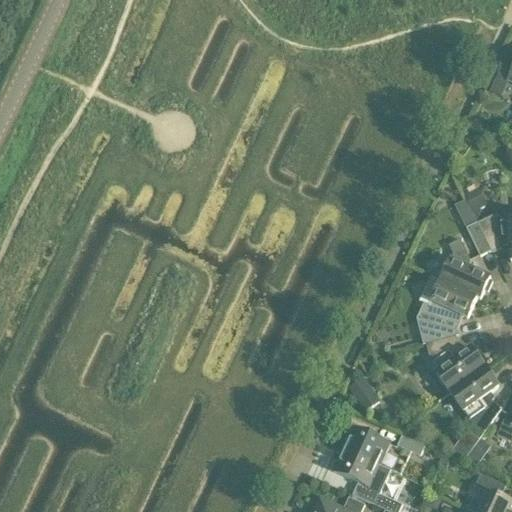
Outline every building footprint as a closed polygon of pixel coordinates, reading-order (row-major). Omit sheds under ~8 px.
[(508,83),(511,84),(511,72),(502,68),(490,93),(501,99),(508,83)] [(488,208),(479,190),(464,197),(472,215),(488,208)] [(496,216),(478,225),(492,254),(502,249),(510,251),(511,264),(511,263),(511,220),(499,222),(496,216)] [(474,217),(463,222),(467,230),(478,225),(474,217)] [(478,225),(467,230),(481,259),(492,254),(478,225)] [(454,257),(442,283),(481,301),(485,293),(488,295),(493,284),(490,282),(491,280),(471,271),(470,264),(471,263),(466,253),(461,242),(449,247),(454,257)] [(481,301),(442,283),(430,310),(425,308),(419,321),(426,347),(426,346),(456,339),(453,327),(458,316),(468,321),(478,300),(481,302),(481,301)] [(459,351),(456,339),(426,346),(429,358),(440,373),(436,375),(450,395),(485,370),(471,350),(463,356),(459,351)] [(499,389),(485,370),(450,395),(473,427),(485,435),(502,411),(492,404),(491,405),(486,399),(499,389)] [(349,391),(357,402),(369,394),(361,383),(349,391)] [(511,413),(509,412),(497,438),(511,444),(511,413)] [(354,429),(343,451),(380,468),(390,446),(354,429)] [(421,459),(426,447),(402,437),(397,448),(421,459)] [(465,461),(471,453),(459,444),(453,452),(465,461)] [(391,473),(380,468),(343,451),(333,473),(359,485),(353,497),(374,507),(380,496),(391,473)] [(471,454),(465,462),(476,470),(482,462),(471,454)] [(443,456),(439,466),(446,469),(450,460),(443,456)] [(486,494),(477,511),(511,511),(511,504),(501,500),(506,488),(481,476),(475,489),(486,494)] [(384,511),(400,511),(403,507),(380,496),(374,507),(384,511)] [(344,511),(320,501),(315,511),(362,511),(365,507),(349,500),(344,511)]
